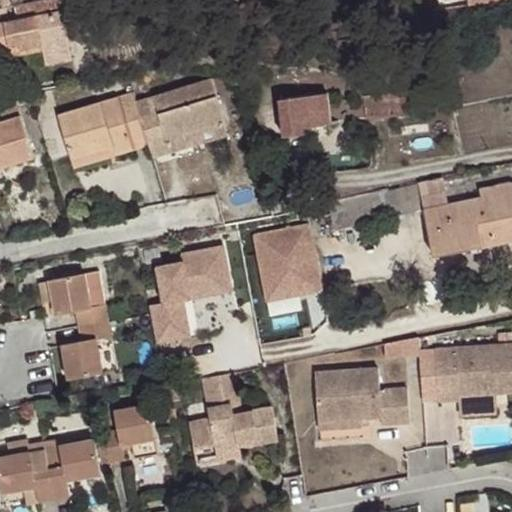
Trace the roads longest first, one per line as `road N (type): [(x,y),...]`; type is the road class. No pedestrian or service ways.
road 1 (residential): [(511,301),(289,345)]
road 2 (residential): [(0,254),(204,216)]
road 3 (residential): [(330,511),(511,483)]
road 4 (unknown): [(339,190),(511,162)]
